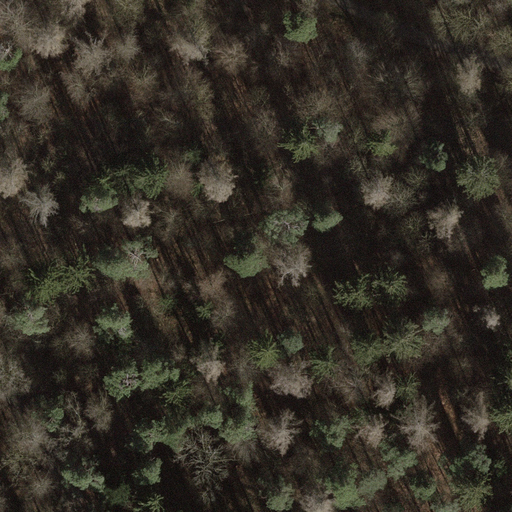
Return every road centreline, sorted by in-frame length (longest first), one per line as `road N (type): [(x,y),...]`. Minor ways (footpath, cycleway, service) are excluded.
road 1 (track): [(342,0),(388,25),(511,68)]
road 2 (track): [(73,511),(51,437),(0,387)]
